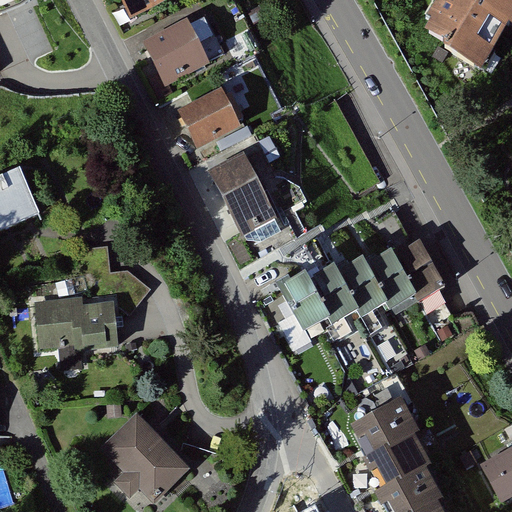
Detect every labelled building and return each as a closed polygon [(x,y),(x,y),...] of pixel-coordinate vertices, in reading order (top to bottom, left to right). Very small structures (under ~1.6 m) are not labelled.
[(175,2),(173,0),(117,0),(130,23),(175,2)] [(511,0),(441,0),(422,36),(447,50),(442,57),(486,78),(511,29),(511,0)] [(210,70),(186,24),(141,47),(166,93),(210,70)] [(239,132),(220,93),(175,115),(195,154),(239,132)] [(285,244),(241,156),(206,173),(244,245),(261,256),(285,244)] [(18,171),(0,179),(0,234),(39,217),(18,171)] [(447,294),(420,243),(396,257),(421,303),(423,308),(447,294)] [(108,250),(76,252),(80,297),(31,301),(35,361),(62,361),(62,375),(88,374),(87,361),(120,359),(131,321),(151,293),(128,274),(110,276),(108,250)] [(396,257),(393,251),(369,264),(391,307),(396,315),(421,303),(396,257)] [(367,258),(339,272),(361,315),(364,322),(391,307),(369,264),(367,258)] [(329,320),(334,328),(361,315),(336,265),(309,279),(329,320)] [(305,334),(329,320),(305,272),(279,286),(305,334)] [(420,441),(399,403),(347,431),(366,466),(415,443),(420,441)] [(191,476),(135,419),(99,453),(124,479),(113,488),(130,505),(140,495),(155,511),(191,476)] [(424,475),(429,472),(415,443),(360,469),(377,500),(424,475)] [(504,511),(511,508),(511,452),(479,473),(500,511),(504,511)] [(425,511),(436,507),(441,504),(424,475),(372,504),(376,511),(425,511)]
